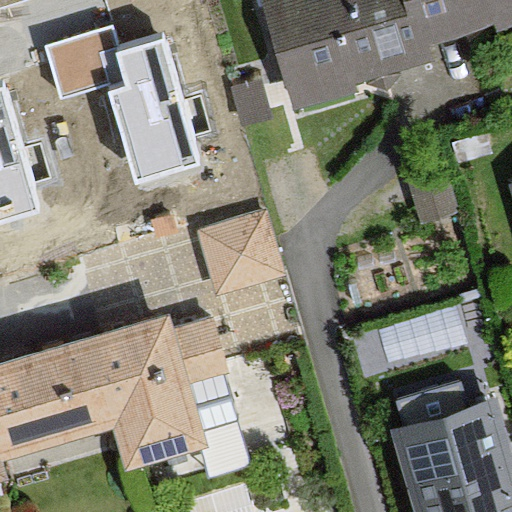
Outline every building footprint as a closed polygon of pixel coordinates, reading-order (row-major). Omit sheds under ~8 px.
[(273,0),(297,82),(366,63),(370,78),(388,83),(398,68),(394,54),(430,44),(426,29),(416,0),(273,0)] [(511,0),(416,0),(426,29),(511,2),(511,0)] [(137,25),(70,46),(96,128),(162,107),(137,25)] [(486,131),(458,139),(463,155),(491,147),(486,131)] [(458,204),(446,166),(419,174),(432,213),(458,204)] [(266,210),(205,228),(222,285),(283,267),(266,210)] [(164,317),(105,334),(129,419),(137,444),(196,425),(182,379),(228,365),(213,315),(167,328),(164,317)] [(105,334),(0,365),(0,457),(129,419),(105,334)] [(241,411),(228,365),(182,379),(196,425),(241,411)] [(511,511),(511,451),(492,383),(391,412),(419,511),(511,511)]
